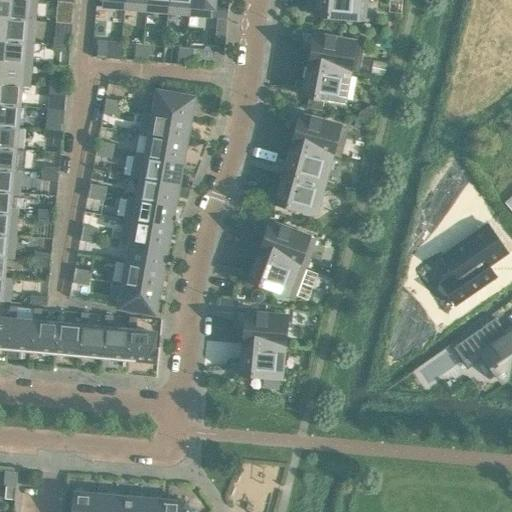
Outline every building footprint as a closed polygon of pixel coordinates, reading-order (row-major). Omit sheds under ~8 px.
[(0,0),(0,16),(34,20),(35,0),(0,0)] [(123,9),(124,0),(101,0),(101,7),(123,9)] [(145,11),(146,0),(124,0),(123,9),(145,11)] [(167,13),(168,0),(146,0),(145,11),(167,13)] [(189,15),(190,0),(168,0),(167,13),(189,15)] [(190,0),(189,15),(211,17),(212,0),(190,0)] [(356,20),(357,0),(317,0),(316,16),(356,20)] [(73,10),(74,2),(58,1),(57,8),(73,10)] [(0,37),(32,40),(34,20),(0,16),(0,37)] [(357,74),(363,44),(313,35),(308,65),(347,72),(357,74)] [(0,59),(30,63),(32,42),(32,40),(0,37),(0,59)] [(70,45),(70,38),(54,37),(54,44),(70,45)] [(105,58),(107,42),(98,41),(96,57),(105,58)] [(69,52),(70,45),(54,44),(53,51),(69,52)] [(141,61),(142,45),(135,44),(134,60),(141,61)] [(148,62),(150,45),(142,45),(141,61),(148,62)] [(184,65),(186,49),(178,48),(177,64),(184,65)] [(191,65),(193,49),(186,49),(184,65),(191,65)] [(223,68),(224,52),(214,51),(212,67),(223,68)] [(0,81),(18,84),(28,85),(30,63),(0,59),(0,81)] [(342,103),(347,72),(308,65),(303,96),(309,97),(324,100),(342,103)] [(66,88),(67,81),(50,80),(50,87),(66,88)] [(0,81),(0,104),(16,106),(18,84),(0,81)] [(65,95),(66,88),(50,87),(49,94),(65,95)] [(157,92),(153,113),(188,120),(189,117),(192,101),(192,98),(181,96),(181,91),(170,89),(169,94),(157,92)] [(309,97),(307,107),(321,110),(324,100),(309,97)] [(120,108),(121,101),(105,98),(104,105),(120,108)] [(0,125),(14,127),(16,106),(0,104),(0,125)] [(118,116),(120,108),(104,105),(103,113),(118,116)] [(153,113),(149,135),(185,141),(185,139),(188,122),(188,120),(153,113)] [(339,158),(347,128),(299,115),(291,145),(330,155),(339,158)] [(46,123),(46,130),(62,131),(63,124),(46,123)] [(0,147),(12,149),(14,127),(0,125),(0,147)] [(46,130),(45,137),(61,138),(62,131),(46,130)] [(149,135),(145,156),(181,163),(181,160),(184,144),(185,141),(149,135)] [(112,151),(113,144),(97,141),(96,148),(112,151)] [(322,185),(330,155),(291,145),(283,175),(322,185)] [(0,147),(0,169),(20,171),(22,149),(12,149),(0,147)] [(111,158),(112,151),(96,148),(95,155),(111,158)] [(136,154),(132,176),(142,178),(177,184),(177,181),(180,165),(181,163),(145,156),(136,154)] [(58,174),(59,167),(43,166),(42,173),(58,174)] [(0,190),(18,192),(20,171),(0,169),(0,190)] [(57,182),(58,174),(42,173),(41,180),(57,182)] [(314,214),(322,185),(283,175),(275,204),(314,214)] [(142,178),(138,199),(173,206),(174,202),(176,186),(177,184),(142,178)] [(104,193),(106,186),(90,183),(88,191),(104,193)] [(0,212),(16,214),(18,192),(0,190),(0,212)] [(103,200),(104,193),(88,191),(87,198),(103,200)] [(128,197),(124,219),(169,227),(170,223),(173,207),(173,206),(138,199),(128,197)] [(54,217),(55,210),(39,209),(38,216),(54,217)] [(0,234),(14,235),(16,214),(0,212),(0,234)] [(53,225),(54,217),(38,216),(37,223),(53,225)] [(124,219),(120,240),(130,242),(165,249),(166,245),(169,229),(169,227),(124,219)] [(304,268),(314,239),(269,223),(259,252),(304,268)] [(453,273),(440,283),(455,305),(496,277),(495,276),(488,266),(507,253),(487,224),(441,256),(453,273)] [(97,236),(98,229),(82,226),(81,233),(97,236)] [(96,243),(97,236),(81,233),(80,240),(96,243)] [(0,234),(0,255),(3,256),(12,257),(14,235),(0,234)] [(130,242),(126,264),(161,270),(162,266),(165,250),(165,249),(130,242)] [(50,260),(51,253),(35,252),(34,259),(50,260)] [(293,297),(304,268),(259,252),(248,281),(293,297)] [(50,268),(50,260),(34,259),(33,266),(50,268)] [(126,264),(122,285),(158,292),(158,287),(161,271),(161,270),(126,264)] [(89,278),(91,271),(75,268),(73,275),(89,278)] [(88,285),(89,278),(73,275),(72,282),(88,285)] [(0,278),(0,300),(8,301),(9,302),(11,279),(0,278)] [(122,285),(118,307),(154,313),(154,310),(157,294),(158,292),(122,285)] [(46,305),(47,296),(31,295),(30,303),(46,305)] [(282,347),(285,316),(245,313),(242,344),(282,347)] [(495,318),(453,347),(461,360),(462,359),(464,363),(480,351),(484,357),(500,380),(509,374),(511,377),(511,330),(507,334),(495,318)] [(0,348),(6,349),(8,320),(0,319),(0,348)] [(8,320),(6,349),(30,351),(32,322),(8,320)] [(32,322),(30,351),(53,354),(56,324),(32,322)] [(56,324),(53,354),(77,356),(80,327),(56,324)] [(80,327),(77,356),(101,358),(104,329),(80,327)] [(104,329),(101,358),(125,360),(128,331),(104,329)] [(128,331),(125,360),(150,362),(155,363),(156,349),(152,348),(153,333),(128,331)] [(278,388),(282,347),(242,344),(239,375),(264,377),(262,386),(278,388)] [(14,500),(16,486),(6,485),(4,499),(14,500)] [(74,486),(71,511),(94,511),(96,493),(85,492),(86,487),(74,486)] [(96,493),(94,511),(116,511),(118,495),(119,490),(107,489),(107,494),(96,493)] [(116,511),(138,511),(140,497),(140,492),(128,491),(128,496),(118,495),(116,511)] [(140,497),(138,511),(159,511),(161,499),(162,494),(150,493),(150,498),(140,497)] [(161,499),(159,511),(192,511),(184,501),(161,499)]
